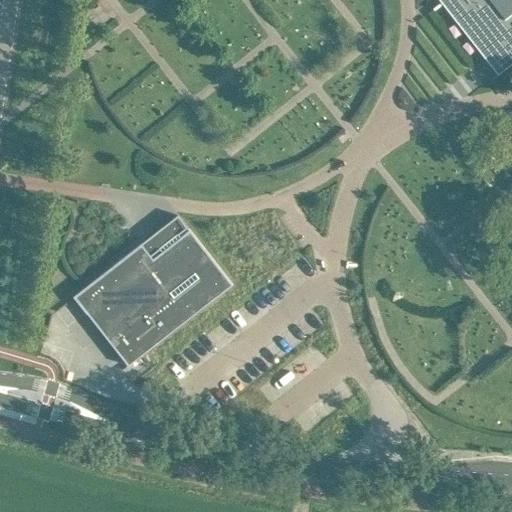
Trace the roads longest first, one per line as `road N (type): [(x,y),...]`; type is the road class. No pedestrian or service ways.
road 1 (tertiary): [(511,486),(401,477),(160,438),(0,397)]
road 2 (unknown): [(80,418),(78,328),(93,250),(160,201)]
